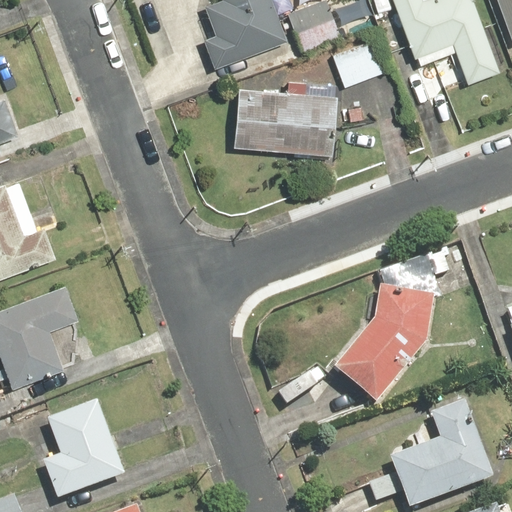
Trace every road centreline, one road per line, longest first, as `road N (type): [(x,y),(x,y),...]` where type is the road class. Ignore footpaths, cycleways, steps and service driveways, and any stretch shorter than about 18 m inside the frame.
road 1 (residential): [(511,168),(186,289)]
road 2 (residential): [(186,289),(77,0)]
road 3 (residential): [(266,511),(186,289)]
